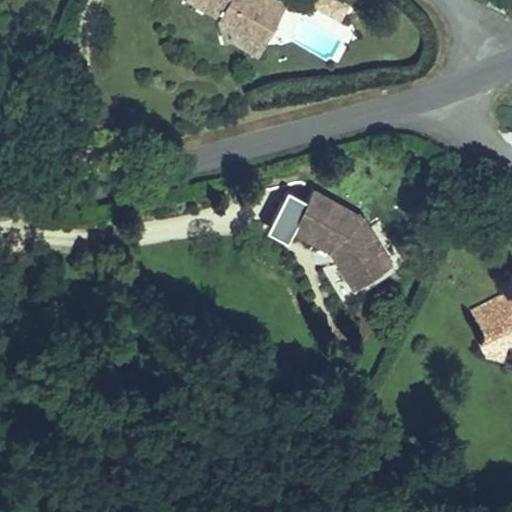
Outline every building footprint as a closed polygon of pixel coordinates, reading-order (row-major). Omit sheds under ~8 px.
[(176,0),(221,22),(226,37),(275,26),(266,0),(176,0)] [(266,0),(275,26),(226,37),(229,45),(263,61),(290,0),(266,0)] [(385,13),(358,0),(352,0),(347,13),(377,28),(385,13)] [(355,239),(296,212),(279,251),(317,270),(339,308),(381,280),(355,239)] [(511,356),(511,309),(476,326),(487,348),(480,351),(489,368),(495,371),(502,367),(504,360),(511,356)]
